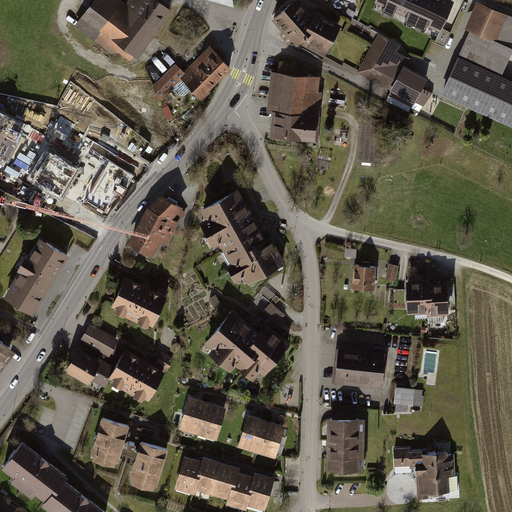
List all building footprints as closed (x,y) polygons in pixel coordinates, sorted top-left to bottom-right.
[(131,0),(129,4),(122,0),(95,0),(76,27),(116,56),(119,53),(130,61),(133,56),(138,60),(172,14),(152,0),(131,0)] [(314,14),(301,0),(294,0),(275,21),(295,45),(326,59),(342,28),(314,14)] [(455,2),(451,0),(376,0),(375,3),(384,7),(382,13),(394,18),(396,14),(405,18),(403,23),(426,33),(428,29),(440,35),(455,2)] [(511,124),(511,77),(502,73),(511,50),(511,14),(480,0),(476,0),(464,25),(470,28),(440,91),(511,124)] [(389,92),(414,105),(427,80),(406,69),(411,59),(398,52),(401,46),(379,34),(358,73),(390,89),(389,92)] [(177,64),(154,86),(160,98),(183,76),(200,94),(228,67),(209,48),(185,72),(177,64)] [(295,64),(278,63),(277,73),(270,73),(266,114),(272,115),(269,139),(317,144),(321,94),(317,94),(319,77),(294,75),(295,64)] [(109,83),(109,104),(137,105),(137,83),(109,83)] [(0,153),(4,156),(17,128),(0,120),(0,153)] [(362,162),(374,162),(374,134),(362,134),(362,162)] [(220,241),(231,260),(227,262),(236,279),(243,275),(247,281),(285,259),(274,239),(271,233),(266,236),(251,209),(239,187),(201,208),(206,216),(200,220),(214,245),(220,241)] [(132,243),(149,252),(157,238),(165,242),(176,221),(169,216),(179,206),(162,196),(150,209),(132,243)] [(22,267),(6,294),(35,311),(71,252),(42,235),(30,254),(27,252),(19,265),(22,267)] [(356,248),(345,248),(345,256),(356,257),(356,248)] [(400,265),(390,262),(386,277),(396,280),(400,265)] [(376,265),(354,263),(352,288),(375,290),(376,265)] [(126,275),(112,303),(116,305),(114,307),(146,323),(148,320),(153,323),(167,294),(126,275)] [(416,280),(406,280),(408,312),(428,311),(428,314),(450,313),(448,281),(436,282),(431,282),(431,279),(416,280)] [(262,324),(264,325),(266,323),(270,327),(273,329),(285,314),(271,301),(265,309),(270,315),(262,324)] [(270,327),(266,323),(264,325),(260,330),(251,323),(232,308),(204,341),(211,347),(208,352),(231,371),(236,364),(253,378),(260,370),(263,373),(289,342),(273,329),(270,327)] [(91,322),(81,340),(109,355),(118,337),(91,322)] [(0,338),(0,366),(14,349),(0,338)] [(366,346),(339,344),(339,347),(336,347),(333,380),(383,385),(386,357),(365,355),(366,346)] [(75,346),(64,369),(89,381),(90,378),(104,384),(113,365),(75,346)] [(126,347),(110,375),(147,397),(163,368),(126,347)] [(157,363),(169,370),(176,358),(163,351),(157,363)] [(425,406),(425,389),(397,388),(396,405),(425,406)] [(225,407),(189,396),(180,426),(216,436),(225,407)] [(333,414),(328,414),(327,467),(338,468),(338,474),(350,474),(350,468),(364,469),(365,416),(358,415),(358,405),(333,404),(333,414)] [(248,412),(239,444),(275,454),(284,423),(248,412)] [(129,421),(102,413),(91,451),(94,452),(93,456),(114,463),(115,459),(118,460),(129,421)] [(168,445),(141,437),(129,476),(132,477),(131,480),(153,487),(155,482),(157,483),(168,445)] [(66,473),(22,440),(3,465),(14,473),(11,478),(31,494),(35,488),(47,497),(63,476),(66,473)] [(413,444),(392,445),(393,465),(418,464),(419,496),(430,496),(429,490),(450,490),(448,448),(436,449),(436,446),(413,447),(413,444)] [(201,458),(185,453),(175,487),(195,493),(196,489),(228,498),(227,501),(247,507),(248,503),(265,508),(274,476),(255,471),(254,474),(239,470),(240,464),(202,453),(201,458)] [(47,497),(43,502),(55,511),(53,511),(104,511),(106,509),(63,476),(47,497)]
